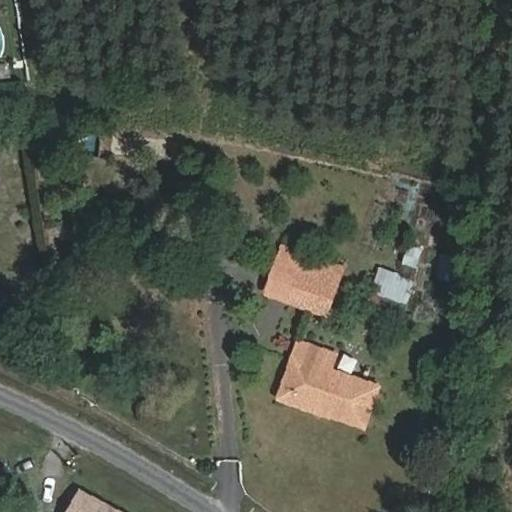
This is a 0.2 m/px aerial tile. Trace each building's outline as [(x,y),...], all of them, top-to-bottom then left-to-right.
[(315,313),(325,254),(270,245),(260,304),(315,313)] [(409,245),(403,263),(419,268),(425,249),(409,245)] [(457,280),(459,260),(443,258),(440,278),(457,280)] [(383,267),(374,293),(409,305),(418,279),(383,267)] [(351,435),(368,396),(321,376),(328,361),(293,346),(278,378),(288,383),(279,403),(351,435)] [(279,403),(288,383),(278,378),(269,399),(279,403)] [(116,511),(80,491),(68,511),(116,511)]
